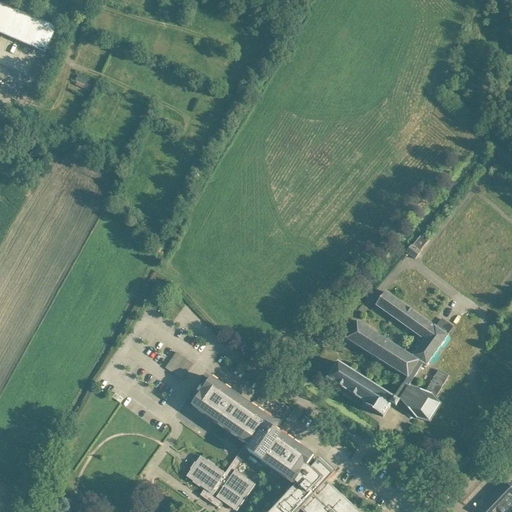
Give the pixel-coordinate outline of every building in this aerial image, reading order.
[(0,3),(0,34),(45,54),(56,28),(0,3)] [(85,39),(78,57),(84,60),(91,42),(85,39)] [(78,75),(75,83),(92,90),(95,82),(78,75)] [(87,91),(85,97),(91,100),(94,94),(87,91)] [(421,252),(420,251),(429,240),(422,235),(413,246),(412,245),(405,252),(415,260),(421,252)] [(338,363),(328,379),(366,403),(364,405),(383,417),(391,404),(396,407),(400,400),(417,419),(430,423),(442,404),(437,399),(439,396),(437,395),(448,376),(438,370),(426,392),(408,387),(423,364),(427,367),(449,336),(448,335),(453,327),(442,320),(437,327),(435,326),(434,327),(386,292),(376,306),(384,312),(421,337),(408,355),(366,328),(357,323),(347,340),(408,378),(403,386),(402,386),(395,398),(338,363)] [(165,366),(181,378),(192,363),(176,351),(165,366)] [(191,471),(187,477),(205,489),(200,495),(219,508),(221,504),(223,502),(225,504),(234,509),(252,483),(245,478),(237,472),(236,471),(237,469),(243,460),(249,452),(292,483),(295,485),(297,486),(290,494),(282,502),(279,505),(272,511),(298,511),(302,509),(304,511),(357,511),(326,483),(327,483),(335,474),(320,461),(312,469),(310,472),(307,468),(314,457),(275,430),(278,425),(281,421),(275,417),(259,405),(257,404),(254,402),(251,406),(212,379),(206,387),(203,391),(202,393),(193,406),(246,443),(234,461),(231,466),(225,474),(201,457),(200,458),(197,462),(196,463),(195,463),(191,469),(191,470),(191,471)] [(261,392),(254,402),(257,404),(259,405),(266,396),(261,392)] [(511,489),(505,482),(486,502),(479,509),(481,511),(499,511),(511,499),(511,489)] [(15,500),(25,506),(27,502),(18,496),(15,500)] [(511,511),(511,499),(499,511),(511,511)]
